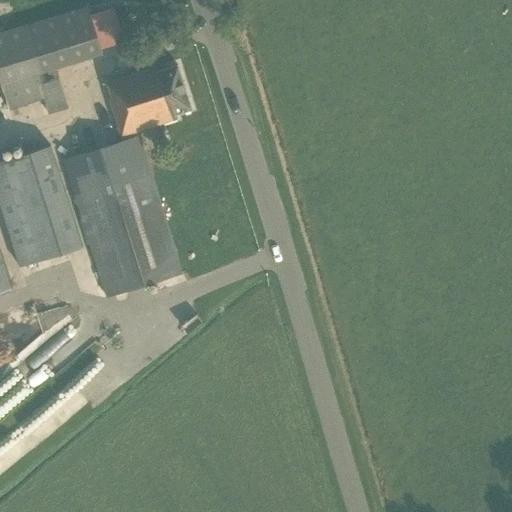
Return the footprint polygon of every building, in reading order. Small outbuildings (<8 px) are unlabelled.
[(88,6),(0,33),(0,81),(8,109),(40,99),(33,75),(36,74),(49,114),(68,109),(55,68),(103,53),(88,6)] [(177,119),(175,114),(192,109),(178,65),(157,72),(155,67),(107,82),(112,98),(110,99),(124,142),(63,161),(106,297),(183,272),(140,136),(139,136),(137,131),(177,119)] [(36,151),(0,162),(0,203),(20,267),(67,252),(83,247),(52,146),(36,151)] [(0,290),(12,287),(0,248),(0,290)] [(0,375),(0,414),(7,412),(3,397),(34,389),(18,400),(24,408),(95,355),(86,324),(79,314),(85,335),(70,339),(61,346),(56,340),(14,371),(1,375),(0,375)] [(0,463),(56,415),(41,397),(0,432),(0,463)]
